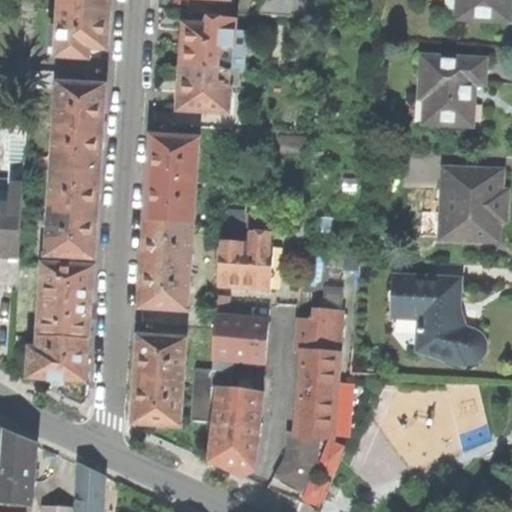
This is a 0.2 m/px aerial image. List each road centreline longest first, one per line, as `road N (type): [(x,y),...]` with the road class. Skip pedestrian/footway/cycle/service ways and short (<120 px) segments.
road 1 (residential): [(105,453),(136,0)]
road 2 (tertiary): [(233,511),(105,453)]
